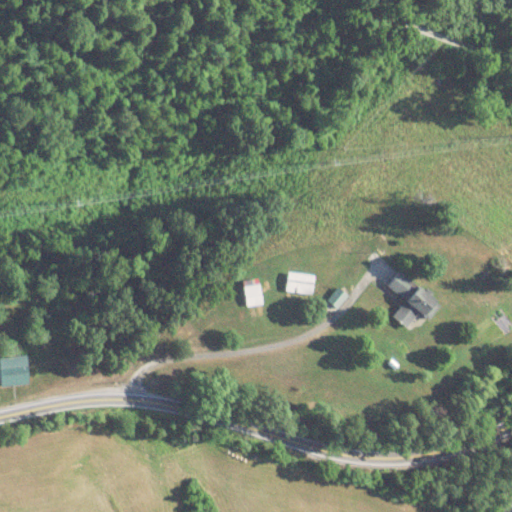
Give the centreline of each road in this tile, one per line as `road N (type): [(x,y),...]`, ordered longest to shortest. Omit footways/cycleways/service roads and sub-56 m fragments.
road 1 (secondary): [(0,419),(105,400),(170,404),(330,456),(415,459),(511,417)]
road 2 (residential): [(334,0),(452,51),(511,59)]
